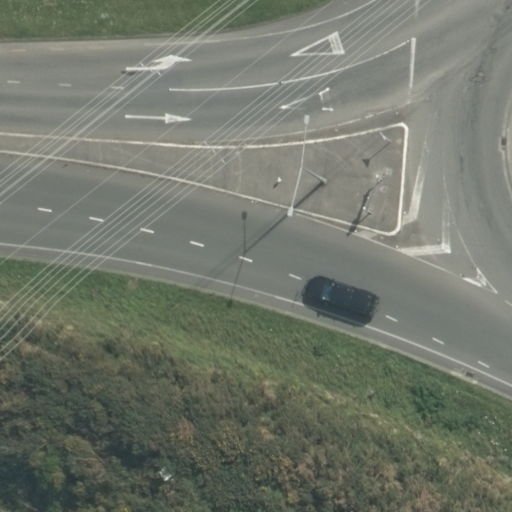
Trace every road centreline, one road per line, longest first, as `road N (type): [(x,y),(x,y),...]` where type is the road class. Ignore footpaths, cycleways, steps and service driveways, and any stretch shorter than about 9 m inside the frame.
road 1 (secondary): [(511,314),(465,314),(237,242),(0,205)]
road 2 (secondary): [(0,87),(176,86),(400,45),(495,68)]
road 3 (secondary): [(511,259),(493,233),(476,179),(477,122),(495,68)]
